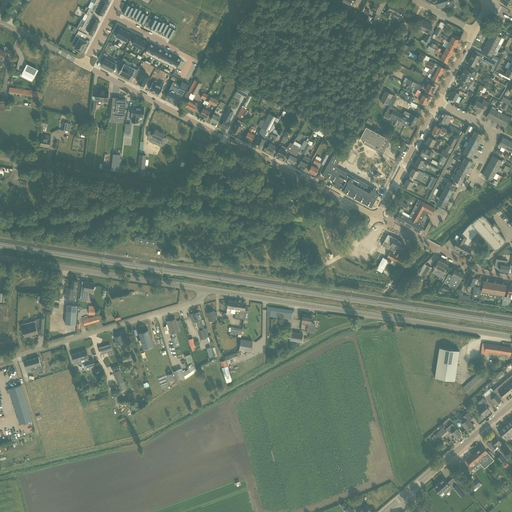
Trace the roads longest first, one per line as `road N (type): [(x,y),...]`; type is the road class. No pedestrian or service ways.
road 1 (unclassified): [(349,203),(330,214),(0,158)]
road 2 (tertiary): [(511,337),(205,289)]
road 3 (residential): [(349,203),(153,99)]
road 4 (unclassified): [(0,360),(196,300),(205,289)]
road 5 (tertiary): [(205,289),(0,257)]
road 6 (residential): [(511,279),(488,275),(375,217)]
road 7 (unclassified): [(407,491),(511,403)]
road 8 (residential): [(375,217),(436,102)]
